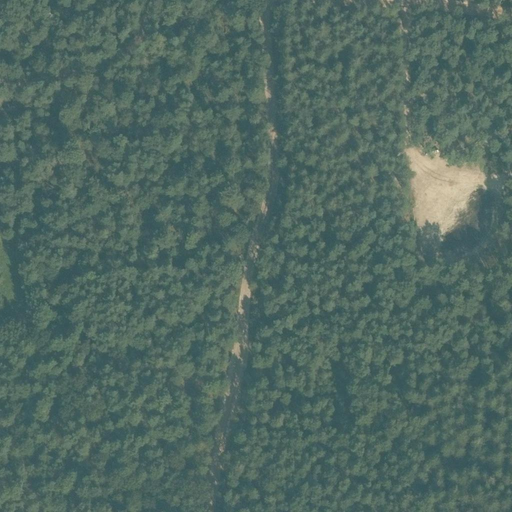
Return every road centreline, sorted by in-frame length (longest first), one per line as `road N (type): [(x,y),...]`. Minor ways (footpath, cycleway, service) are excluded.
road 1 (track): [(207,511),(269,165),(255,0)]
road 2 (track): [(511,170),(440,164),(405,148),(392,0)]
